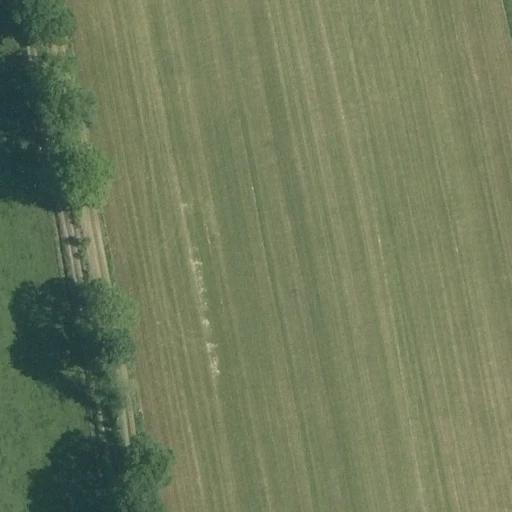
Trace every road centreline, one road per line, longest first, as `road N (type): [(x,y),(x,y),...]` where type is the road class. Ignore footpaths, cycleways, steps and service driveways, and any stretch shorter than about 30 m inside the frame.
road 1 (track): [(46,0),(147,511)]
road 2 (track): [(122,511),(23,0)]
